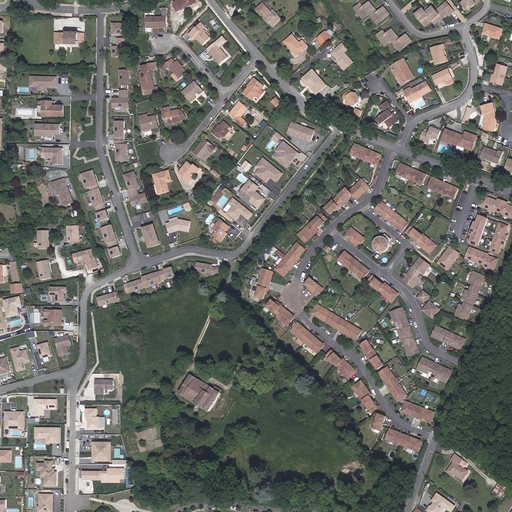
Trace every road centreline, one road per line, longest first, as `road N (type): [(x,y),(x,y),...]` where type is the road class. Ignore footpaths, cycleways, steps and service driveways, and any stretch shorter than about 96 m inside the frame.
road 1 (residential): [(433,438),(396,421),(353,355),(300,313),(296,279),(334,232)]
road 2 (residential): [(100,9),(99,147),(138,263)]
road 3 (residential): [(337,129),(241,249),(190,249),(138,263)]
road 4 (residential): [(138,263),(84,293),(82,366),(68,373)]
road 5 (residential): [(68,373),(73,511)]
road 6 (residential): [(309,511),(227,503),(177,511)]
road 7 (residential): [(463,363),(429,342),(406,288),(389,275)]
